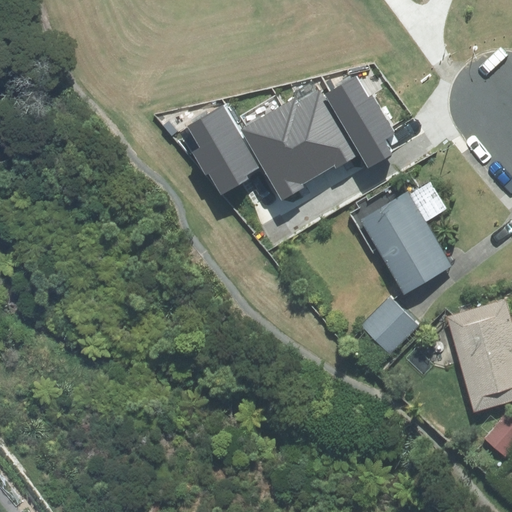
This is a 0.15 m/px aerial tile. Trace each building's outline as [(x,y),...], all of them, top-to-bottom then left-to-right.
[(354,78),(326,93),(368,171),(395,156),(385,138),(395,133),(373,94),(365,98),(354,78)] [(317,88),(242,129),(283,202),(302,191),(304,184),(333,165),(338,169),(357,158),(317,88)] [(259,168),(222,105),(186,126),(199,148),(192,152),(206,175),(208,174),(217,189),(220,195),(221,195),(249,179),(247,175),(259,168)] [(433,181),(369,218),(411,292),(453,268),(427,222),(449,210),(433,181)] [(392,295),(364,326),(395,354),(423,323),(392,295)] [(511,310),(509,299),(452,315),(478,410),(511,400),(511,310)] [(511,450),(511,410),(511,409),(487,435),(508,455),(511,450)]
